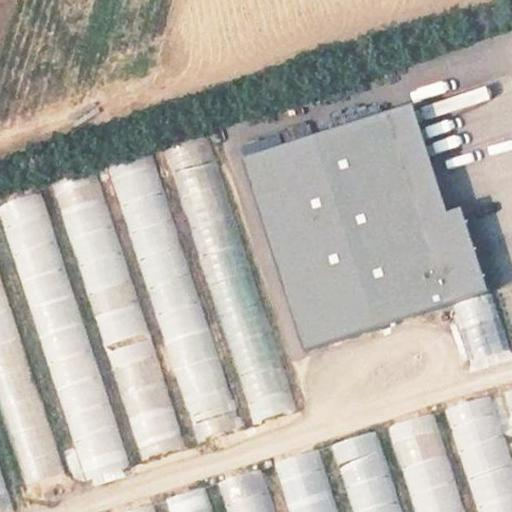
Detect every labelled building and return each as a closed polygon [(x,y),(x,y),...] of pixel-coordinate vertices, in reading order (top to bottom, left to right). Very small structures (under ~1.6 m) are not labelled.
[(244,158),(305,349),(484,292),(457,208),(447,211),(413,104),(244,158)] [(213,135),(170,147),(247,425),(290,413),(213,135)] [(151,153),(109,166),(195,442),(237,430),(151,153)] [(55,184),(140,461),(183,448),(98,171),(55,184)] [(47,191),(1,204),(78,482),(124,469),(47,191)] [(281,329),(292,356),(300,353),(290,326),(281,329)] [(357,372),(364,391),(392,380),(385,361),(357,372)] [(511,511),(511,451),(495,394),(448,407),(479,511),(511,511)] [(467,511),(440,412),(394,424),(417,511),(467,511)] [(334,443),(354,511),(403,511),(379,429),(334,443)] [(339,511),(321,448),(276,461),(291,511),(339,511)] [(229,511),(277,511),(264,468),(220,481),(229,511)] [(0,511),(10,511),(0,475),(0,511)] [(169,496),(172,511),(216,511),(210,486),(169,496)] [(124,511),(158,511),(156,503),(124,511)]
